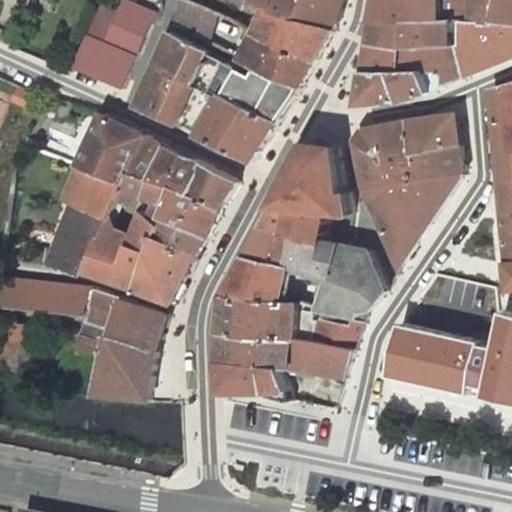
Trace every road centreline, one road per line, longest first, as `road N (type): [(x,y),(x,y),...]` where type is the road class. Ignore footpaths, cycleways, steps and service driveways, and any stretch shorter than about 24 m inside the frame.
road 1 (residential): [(406,294),(484,179),(477,86)]
road 2 (residential): [(315,102),(351,140),(363,203),(406,294)]
road 3 (residential): [(6,264),(101,280),(205,320)]
road 4 (residential): [(348,465),(376,338),(406,294)]
road 5 (secondary): [(0,477),(179,511)]
road 6 (residential): [(477,86),(429,107),(364,117),(315,102)]
road 7 (residential): [(348,465),(511,497)]
road 8 (residential): [(128,112),(272,182)]
road 9 (residential): [(205,320),(272,182)]
road 10 (residential): [(348,465),(209,436)]
road 11 (residential): [(0,57),(128,112)]
road 12 (residential): [(128,112),(173,0)]
